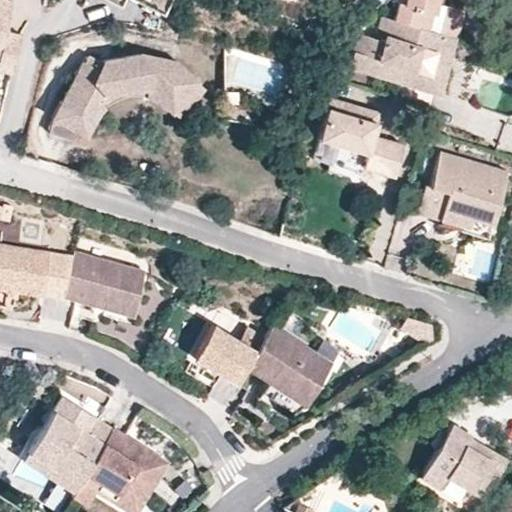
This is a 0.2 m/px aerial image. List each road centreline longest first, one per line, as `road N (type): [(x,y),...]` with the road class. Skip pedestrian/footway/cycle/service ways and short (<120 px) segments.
road 1 (residential): [(497,319),(2,174)]
road 2 (residential): [(0,336),(99,359),(155,391),(205,429),(249,494)]
road 3 (residential): [(249,494),(497,319)]
road 4 (residential): [(2,174),(43,26),(92,18)]
